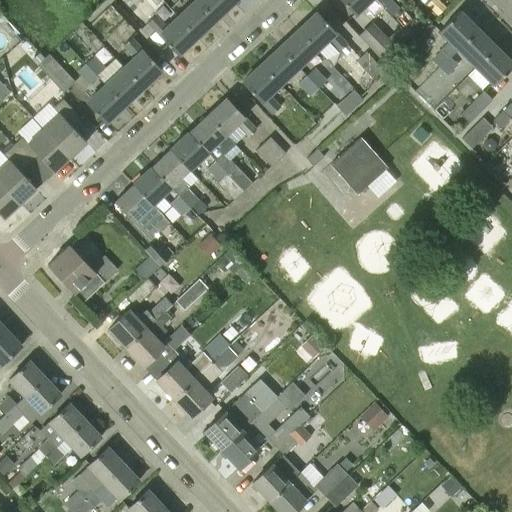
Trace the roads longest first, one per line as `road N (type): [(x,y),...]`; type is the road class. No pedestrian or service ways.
road 1 (residential): [(280,0),(0,263)]
road 2 (residential): [(219,511),(0,269)]
